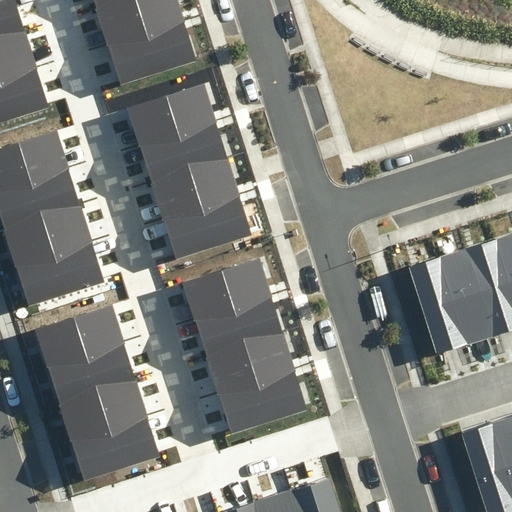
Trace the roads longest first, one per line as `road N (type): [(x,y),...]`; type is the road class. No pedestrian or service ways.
road 1 (residential): [(205,473),(53,0)]
road 2 (residential): [(251,0),(318,216)]
road 3 (residential): [(318,216),(381,415)]
road 4 (residential): [(511,154),(318,216)]
road 5 (residential): [(381,415),(205,473)]
road 6 (residential): [(511,375),(381,415)]
road 7 (residential): [(205,473),(85,511)]
